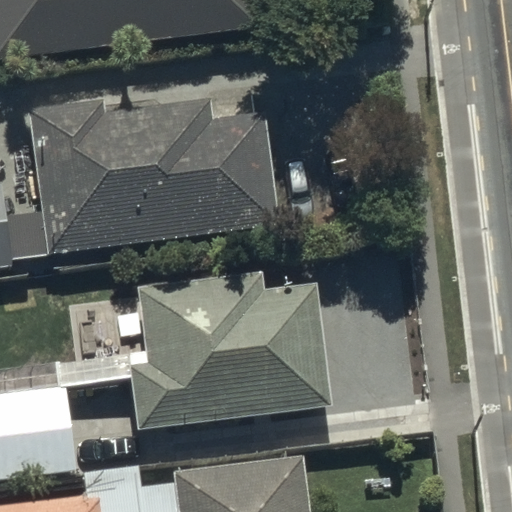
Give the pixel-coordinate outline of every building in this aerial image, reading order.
[(0,0),(0,76),(254,43),(248,0),(0,0)] [(0,213),(0,283),(8,282),(7,273),(271,244),(259,131),(210,136),(207,115),(200,116),(199,106),(165,110),(167,122),(104,129),(103,118),(26,127),(37,228),(2,232),(0,213)] [(258,296),(135,307),(142,372),(125,374),(132,450),(156,448),(157,463),(208,459),(206,438),(326,428),(316,302),(259,307),(258,296)] [(0,494),(70,487),(63,403),(0,407),(0,494)] [(174,489),(176,511),(302,511),(299,477),(174,489)] [(176,511),(174,489),(169,490),(170,498),(140,501),(138,482),(82,487),(84,511),(176,511)]
